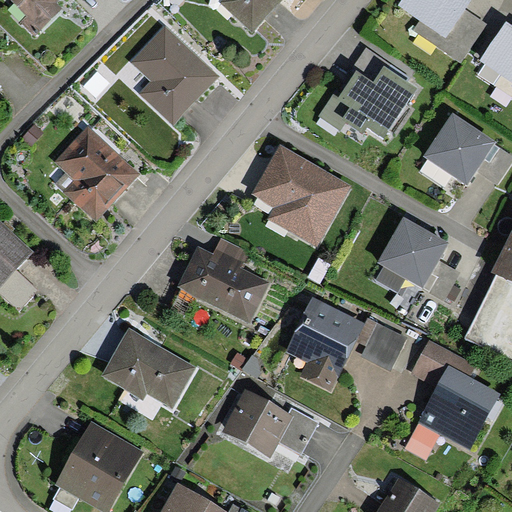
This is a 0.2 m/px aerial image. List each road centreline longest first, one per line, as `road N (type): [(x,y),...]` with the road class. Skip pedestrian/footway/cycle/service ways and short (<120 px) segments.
road 1 (residential): [(115,270),(346,0)]
road 2 (residential): [(139,0),(0,145)]
road 3 (residential): [(0,421),(115,270)]
road 4 (residential): [(0,170),(4,182),(115,270)]
